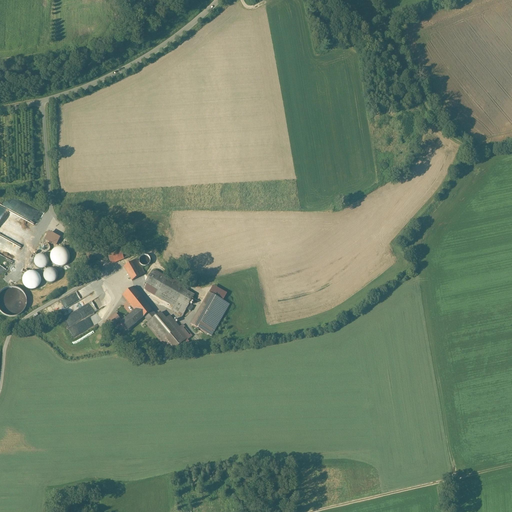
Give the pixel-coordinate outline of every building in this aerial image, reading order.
[(59,237),(47,231),(43,239),(56,245),(59,237)] [(42,251),(43,251),(44,252),(45,252),(46,252),(47,251),(48,250),(49,249),(49,248),(49,247),(49,246),(48,245),(48,244),(47,244),(45,243),(44,243),(43,244),(42,244),(41,245),(41,246),(41,247),(41,249),(41,250),(42,251)] [(64,248),(60,248),(57,248),(54,250),(52,252),(51,255),(51,258),(52,262),(54,264),(57,266),(60,267),(63,266),(66,265),(68,262),(69,259),(70,256),(69,253),(66,250),(64,248)] [(120,250),(107,255),(111,264),(124,259),(120,250)] [(48,264),(48,261),(48,259),(46,257),(44,256),(42,255),(40,255),(37,256),(36,258),(34,260),(34,262),(34,264),(35,266),(37,268),(39,269),(41,269),(44,269),(46,268),(47,266),(48,264)] [(140,258),(140,259),(139,260),(139,262),(140,264),(141,265),(142,266),(144,267),(145,267),(147,266),(148,266),(149,264),(150,263),(151,262),(150,260),(150,258),(149,257),(148,256),(146,255),(145,255),(143,256),(142,256),(140,258)] [(137,260),(124,267),(132,281),(144,274),(137,260)] [(58,278),(58,276),(57,273),(56,271),(54,270),(52,269),(49,269),(47,270),(45,272),(44,274),(44,276),(44,278),(45,281),(47,282),(49,283),(51,284),(53,283),(55,282),(57,280),(58,278)] [(195,295),(152,271),(145,283),(158,290),(152,299),(182,316),(195,295)] [(35,273),(32,272),(29,272),(26,274),(24,276),(23,279),(23,282),(24,285),(26,288),(28,289),(31,290),(35,290),(37,288),(40,286),(41,283),(41,280),(40,277),(38,274),(35,273)] [(6,288),(1,295),(2,313),(3,312),(8,316),(20,315),(27,305),(26,294),(16,287),(6,288)] [(122,295),(135,312),(142,319),(144,317),(149,322),(147,324),(161,342),(179,328),(170,316),(165,319),(160,313),(157,315),(134,287),(122,295)] [(213,287),(209,294),(222,301),(226,294),(213,287)] [(90,294),(75,302),(71,295),(61,300),(69,314),(94,300),(90,294)] [(222,301),(209,294),(191,325),(211,336),(228,304),(222,301)] [(127,330),(142,319),(135,312),(121,323),(127,330)] [(120,320),(114,314),(104,323),(110,329),(120,320)]
